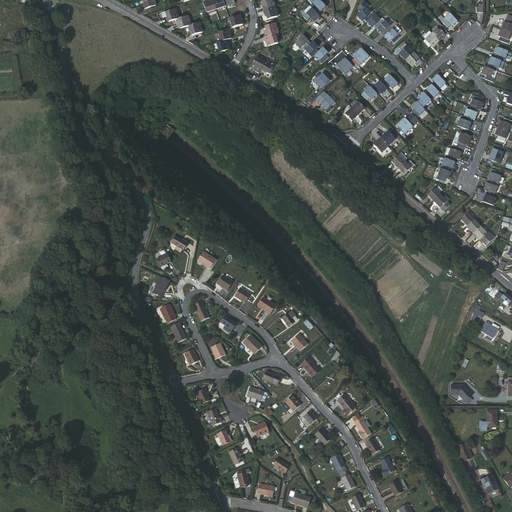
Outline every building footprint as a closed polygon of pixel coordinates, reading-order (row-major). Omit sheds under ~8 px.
[(154,0),(143,0),(145,5),(144,5),(146,11),(157,7),(154,0)] [(208,0),(209,1),(203,2),(206,10),(207,12),(217,9),(213,0),(208,0)] [(213,0),(217,9),(225,6),(223,0),(213,0)] [(262,0),(264,5),(263,5),(264,10),(274,7),(272,0),(262,0)] [(315,3),(312,6),(314,8),(318,12),(320,9),(322,12),(328,6),(322,0),(313,0),(312,1),(315,3)] [(366,23),(373,16),(365,8),(368,6),(364,1),(358,10),(361,12),(357,16),(361,22),(364,20),(366,23)] [(278,17),(274,7),(264,10),(266,17),(268,16),(269,20),(278,17)] [(318,12),(314,8),(308,13),(315,17),(314,18),(316,21),(321,16),(318,12)] [(166,17),(167,23),(178,19),(180,19),(177,9),(166,13),(168,17),(166,17)] [(450,11),(441,19),(448,26),(451,23),(453,25),(458,20),(450,11)] [(233,28),(242,25),(241,21),(243,20),(241,14),(229,18),(233,28)] [(382,24),(374,15),(373,16),(366,23),(371,28),(373,26),(376,29),(378,27),(382,24)] [(178,25),(179,29),(189,26),(192,25),(188,16),(180,19),(178,19),(180,24),(178,25)] [(505,23),(503,29),(511,33),(511,17),(509,17),(507,24),(505,23)] [(386,20),(382,24),(378,27),(382,33),(384,31),(388,35),(393,29),(394,29),(386,20)] [(203,33),(199,23),(192,25),(189,26),(191,31),(189,32),(191,37),(203,33)] [(266,30),(268,36),(276,33),(279,32),(276,23),(267,26),(268,29),(266,30)] [(446,36),(450,33),(443,26),(434,34),(442,43),(448,37),(446,36)] [(229,40),(232,39),(230,35),(233,34),(230,29),(219,32),(223,42),(229,40)] [(401,37),(393,29),(388,35),(385,37),(389,43),(392,41),(394,43),(401,37)] [(511,36),(511,33),(503,29),(501,36),(502,37),(501,41),(509,45),(511,36)] [(428,40),(434,34),(432,32),(425,37),(428,40)] [(269,42),(270,45),(275,44),(279,43),(276,33),(268,36),(265,36),(267,42),(269,42)] [(436,49),(442,43),(434,34),(428,40),(424,43),(431,50),(434,47),(436,49)] [(302,51),(306,48),(309,45),(307,42),(308,41),(304,36),(295,44),(302,51)] [(223,42),(217,44),(221,55),(231,51),(229,46),(231,46),(229,40),(223,42)] [(306,48),(314,56),(316,54),(320,51),(317,48),(319,46),(314,40),(309,45),(306,48)] [(400,52),(407,59),(415,51),(406,41),(400,47),(403,50),(400,52)] [(356,56),(352,60),(356,64),(358,66),(371,55),(363,46),(354,54),(356,56)] [(320,51),(316,54),(323,63),(330,58),(327,55),(330,53),(324,47),(320,51)] [(497,56),(496,59),(502,61),(504,62),(506,58),(509,59),(510,59),(511,54),(511,53),(509,51),(498,47),(495,55),(497,56)] [(415,51),(407,59),(412,65),(416,62),(418,65),(424,60),(415,51)] [(356,64),(352,60),(350,62),(345,57),(336,65),(345,74),(356,64)] [(496,59),(491,57),(488,65),(492,66),(491,69),(496,71),(498,71),(502,61),(496,59)] [(254,72),(258,75),(260,70),(264,64),(255,59),(251,68),(255,70),(254,72)] [(264,64),(260,70),(265,73),(266,71),(271,74),(275,66),(266,61),(264,64)] [(491,69),(486,67),(483,74),(488,76),(486,79),(495,83),(496,79),(494,78),(496,71),(491,69)] [(323,69),(314,78),(323,88),(332,79),(323,69)] [(383,83),(389,90),(393,87),(394,89),(400,84),(392,75),(383,83)] [(435,83),(433,85),(439,92),(447,84),(440,76),(434,81),(435,83)] [(296,88),(297,87),(297,86),(297,85),(296,83),(295,82),(294,81),(292,81),(291,81),(290,81),(289,82),(288,83),(288,84),(287,85),(287,86),(287,87),(288,88),(289,89),(290,90),(291,90),(292,90),(293,90),(294,90),(295,89),(296,88)] [(373,89),(378,96),(381,93),(383,95),(389,90),(383,83),(382,81),(373,89)] [(439,92),(433,85),(427,90),(429,92),(426,95),(430,100),(432,102),(441,94),(439,92)] [(373,89),(371,87),(363,95),(369,101),(372,99),(373,100),(378,96),(373,89)] [(426,95),(423,92),(418,96),(420,99),(417,101),(422,107),(430,100),(426,95)] [(320,102),(318,103),(317,105),(324,112),(325,111),(330,108),(333,104),(323,93),(317,98),(320,102)] [(477,109),(482,111),(485,104),(482,103),(483,99),(474,96),(472,100),(475,101),(472,107),(477,109)] [(414,109),(411,111),(417,117),(425,110),(422,107),(417,101),(412,106),(414,109)] [(359,102),(353,108),(360,116),(367,110),(359,102)] [(472,107),(470,106),(466,117),(472,119),(475,120),(477,114),(475,114),(477,109),(472,107)] [(360,116),(353,108),(346,114),(353,122),(360,116)] [(472,119),(466,117),(465,117),(461,127),(472,131),(475,124),(471,123),(472,119)] [(501,120),(498,128),(509,132),(511,124),(511,120),(505,117),(503,121),(501,120)] [(407,118),(400,125),(407,133),(417,124),(412,119),(410,121),(407,118)] [(509,132),(498,128),(494,136),(497,137),(496,141),(505,144),(509,132)] [(389,132),(382,138),(390,146),(396,140),(389,132)] [(456,143),(455,147),(464,150),(466,146),(468,148),(472,137),(462,133),(458,143),(456,143)] [(390,146),(382,138),(375,145),(383,153),(390,146)] [(492,149),(488,159),(499,163),(503,154),(492,149)] [(463,153),(453,150),(449,159),(457,162),(458,160),(460,161),(463,153)] [(399,155),(405,162),(408,159),(402,152),(399,155)] [(398,156),(392,161),(398,168),(405,162),(399,155),(398,156)] [(449,159),(447,158),(442,170),(450,173),(451,169),(454,170),(457,162),(449,159)] [(405,162),(398,168),(404,175),(412,169),(411,168),(407,164),(405,162)] [(450,173),(442,170),(438,181),(449,185),(453,174),(450,173)] [(488,180),(490,181),(499,184),(502,178),(499,177),(500,173),(493,170),(488,180)] [(487,183),(484,191),(486,191),(495,195),(499,184),(490,181),(489,184),(487,183)] [(430,195),(436,201),(444,194),(443,193),(439,189),(438,188),(430,195)] [(495,195),(486,191),(482,202),(492,206),(495,199),(493,198),(495,195)] [(453,204),(444,194),(436,201),(445,211),(453,204)] [(461,220),(467,227),(474,220),(468,214),(461,220)] [(467,227),(473,234),(480,227),(474,220),(467,227)] [(473,234),(479,241),(487,234),(480,227),(473,234)] [(487,234),(479,241),(485,248),(493,241),(487,234)] [(183,241),(181,239),(175,235),(171,242),(183,249),(188,242),(184,239),(183,241)] [(203,251),(197,260),(210,268),(216,260),(203,251)] [(166,253),(156,257),(160,267),(170,262),(166,253)] [(457,266),(453,272),(464,279),(468,273),(457,266)] [(223,274),(214,287),(220,292),(223,287),(227,290),(233,281),(223,274)] [(169,280),(160,276),(152,292),(161,297),(169,280)] [(241,288),(235,296),(245,303),(250,294),(241,288)] [(498,290),(494,295),(502,302),(502,301),(508,306),(509,304),(511,306),(511,304),(511,299),(505,293),(503,295),(498,290)] [(265,309),(264,311),(270,315),(276,306),(264,297),(258,304),(265,309)] [(193,306),(201,322),(209,319),(202,302),(193,306)] [(169,303),(159,308),(164,320),(165,319),(167,323),(175,319),(174,315),(175,315),(169,303)] [(483,314),(475,310),(473,314),(481,318),(483,314)] [(288,316),(282,321),(289,329),(295,323),(298,320),(292,313),(288,316)] [(225,316),(221,322),(226,325),(224,328),(224,330),(229,333),(231,332),(233,329),(233,330),(237,323),(225,316)] [(170,325),(172,328),(178,341),(186,337),(180,324),(178,321),(170,325)] [(498,331),(491,327),(485,324),(481,332),(493,339),(498,331)] [(300,335),(292,344),(302,353),(309,344),(300,335)] [(257,337),(247,343),(257,357),(266,351),(257,337)] [(219,344),(211,348),(215,360),(225,356),(219,344)] [(184,353),(190,365),(199,361),(193,349),(184,353)] [(309,357),(301,363),(312,376),(320,370),(309,357)] [(266,369),(263,378),(278,382),(281,373),(266,369)] [(464,384),(452,384),(451,395),(459,395),(466,401),(473,394),(464,384)] [(251,385),(248,394),(261,399),(265,390),(251,385)] [(196,393),(201,404),(210,399),(208,396),(207,396),(204,389),(196,393)] [(293,394),(285,401),(293,410),(301,404),(293,394)] [(345,395),(338,400),(346,409),(344,410),(347,415),(356,408),(345,395)] [(208,411),(212,420),(220,416),(216,407),(208,411)] [(309,410),(302,416),(309,424),(317,418),(309,410)] [(488,431),(487,427),(497,426),(497,410),(487,411),(487,422),(481,422),(481,431),(488,431)] [(220,416),(212,420),(214,425),(224,421),(222,416),(220,416)] [(358,432),(362,439),(372,433),(363,420),(365,419),(362,416),(360,417),(355,421),(354,421),(357,424),(356,425),(360,431),(358,432)] [(263,420),(252,426),(257,436),(268,430),(263,420)] [(321,428),(314,434),(323,445),(330,439),(321,428)] [(230,441),(227,435),(225,430),(217,433),(222,445),(230,441)] [(377,435),(369,440),(377,451),(384,446),(377,435)] [(458,444),(462,460),(471,458),(467,442),(458,444)] [(230,454),(234,463),(242,460),(238,450),(230,454)] [(332,457),(331,457),(338,469),(340,474),(346,470),(344,466),(345,466),(339,453),(337,455),(332,457)] [(278,457),(274,464),(285,471),(290,464),(278,457)] [(381,465),(384,469),(385,471),(382,472),(384,476),(394,470),(389,461),(381,465)] [(348,474),(346,470),(340,474),(342,477),(341,478),(344,484),(340,486),(343,492),(347,489),(347,490),(355,486),(349,474),(348,474)] [(237,475),(241,487),(250,484),(246,472),(237,475)] [(493,474),(481,480),(485,489),(486,488),(488,493),(499,488),(493,474)] [(396,481),(388,485),(395,498),(403,494),(396,481)] [(257,484),(255,494),(271,497),(273,487),(257,484)] [(287,500),(307,505),(309,495),(293,490),(291,496),(288,495),(287,500)] [(359,493),(351,497),(357,510),(365,506),(359,493)]
